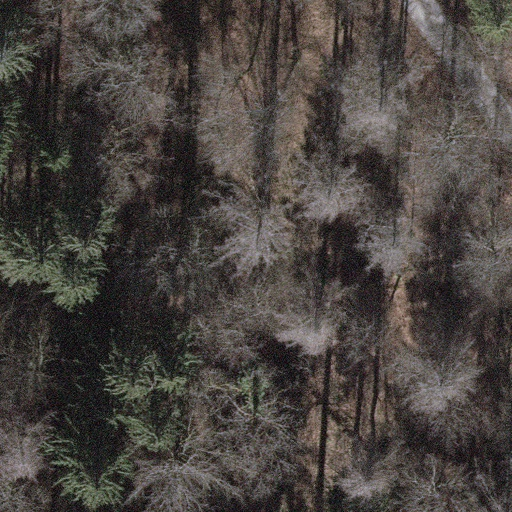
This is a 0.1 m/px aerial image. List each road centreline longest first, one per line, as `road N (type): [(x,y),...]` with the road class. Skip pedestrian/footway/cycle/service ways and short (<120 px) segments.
road 1 (track): [(67,0),(167,215),(250,511)]
road 2 (track): [(511,129),(425,0)]
